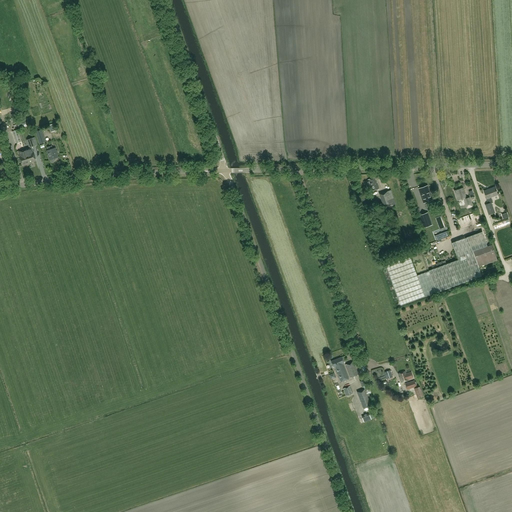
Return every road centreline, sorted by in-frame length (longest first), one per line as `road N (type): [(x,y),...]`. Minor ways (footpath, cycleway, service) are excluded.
road 1 (unclassified): [(349,511),(225,170)]
road 2 (unclassified): [(225,170),(511,164)]
road 3 (unclassified): [(0,188),(225,170)]
road 4 (unclassified): [(225,170),(165,0)]
